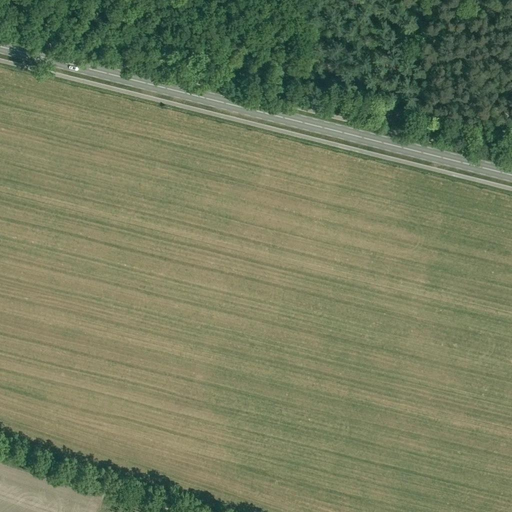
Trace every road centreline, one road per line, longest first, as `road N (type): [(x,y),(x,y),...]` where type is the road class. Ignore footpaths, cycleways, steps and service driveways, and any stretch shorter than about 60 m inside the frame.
road 1 (primary): [(511,176),(0,48)]
road 2 (track): [(184,511),(0,451)]
